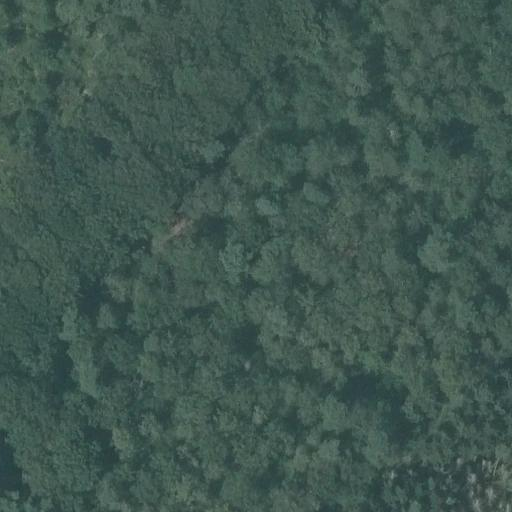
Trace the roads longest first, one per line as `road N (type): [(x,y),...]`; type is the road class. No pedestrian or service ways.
road 1 (track): [(257,0),(0,295)]
road 2 (track): [(0,207),(184,0)]
